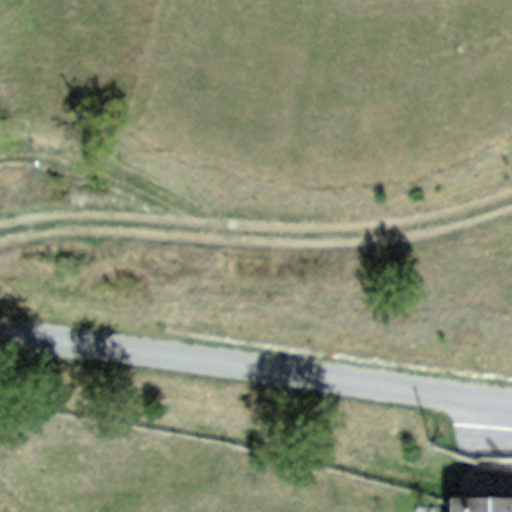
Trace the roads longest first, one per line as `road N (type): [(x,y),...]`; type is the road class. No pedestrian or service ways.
road 1 (track): [(0,237),(63,224),(130,223),(365,238),(428,229),(511,199)]
road 2 (unclassified): [(0,335),(511,409)]
